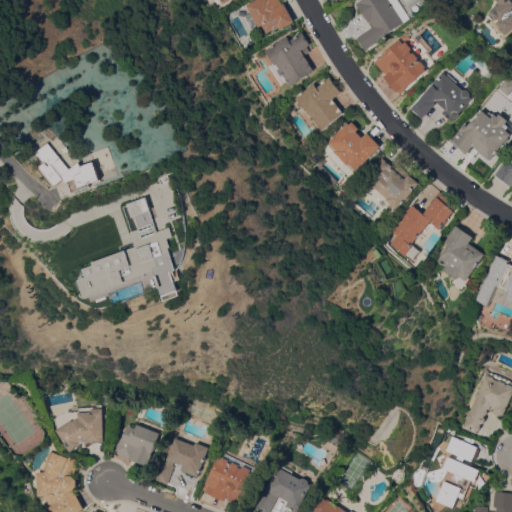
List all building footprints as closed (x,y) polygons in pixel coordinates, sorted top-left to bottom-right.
[(256,0),(280,0),(283,4),(285,3),(295,22),(281,30),(280,28),(274,31),(274,30),(267,33),(263,26),(259,28),(247,5),(256,0)] [(367,50),(358,37),(374,27),(371,22),(369,23),(357,4),(361,0),(398,0),(411,18),(384,36),(385,38),(367,50)] [(511,0),(511,32),(508,36),(503,30),(504,29),(499,23),(498,24),(491,15),(493,11),(501,4),(500,3),(500,2),(498,0),(511,0)] [(276,64),(275,65),(265,51),(287,36),(290,41),(303,33),(311,45),(302,50),(314,68),(313,69),(314,71),(291,86),(276,64)] [(400,39),(404,44),(406,42),(413,49),(411,51),(413,54),(414,52),(420,59),(419,60),(421,62),(422,61),(427,67),(426,68),(428,71),(402,94),(400,91),(398,92),(385,77),(386,75),(375,62),(400,39)] [(443,73),(446,75),(447,74),(457,82),(455,83),(463,90),(466,90),(467,90),(470,93),(470,97),(472,99),(460,113),(459,115),(457,118),(454,118),(452,122),(441,113),(445,109),(436,102),(422,119),(411,109),(443,73)] [(314,83),(317,88),(330,77),(342,93),(334,100),(345,113),(323,131),(306,110),(305,111),(295,99),(314,83)] [(499,88),(507,78),(511,81),(511,91),(509,96),(499,88)] [(451,143),(465,126),(468,128),(470,124),(471,124),(482,110),(492,118),(495,115),(497,117),(500,114),(509,121),(506,125),(511,129),(511,133),(511,135),(491,162),(489,160),(488,161),(477,152),(478,151),(473,147),(467,155),(451,143)] [(332,153),(333,151),(326,144),(328,142),(329,142),(348,123),(350,125),(352,123),(359,129),(356,131),(363,138),(368,133),(381,146),(355,173),(347,165),(346,166),(332,153)] [(78,169),(87,162),(89,167),(101,162),(108,180),(97,184),(99,187),(81,193),(77,181),(75,182),(73,179),(65,186),(48,167),(53,163),(44,153),(56,143),(78,169)] [(387,198),(364,180),(382,157),(393,166),(392,168),(405,179),(409,175),(420,184),(398,210),(385,200),(387,198)] [(511,185),(511,187),(495,175),(504,163),(508,166),(511,160),(511,185)] [(352,183),(344,191),(339,186),(347,178),(352,183)] [(95,299),(88,280),(95,277),(92,270),(102,266),(101,263),(142,247),(137,233),(147,229),(142,217),(139,218),(134,204),(152,197),(158,211),(156,212),(165,232),(177,228),(181,237),(175,239),(178,248),(175,249),(184,270),(180,272),(184,282),(186,281),(191,295),(171,303),(159,272),(136,281),(137,283),(95,299)] [(455,212),(440,231),(430,223),(412,245),(421,252),(414,261),(407,255),(405,257),(390,245),(397,236),(391,231),(412,206),(423,215),(437,197),(455,212)] [(446,266),(438,261),(448,247),(447,247),(449,244),(446,242),(457,226),(474,238),(470,244),(487,255),(463,289),(453,283),(455,280),(443,271),(446,266)] [(511,302),(505,300),(509,293),(505,291),(506,289),(496,285),(487,306),(477,301),(497,256),(509,261),(508,264),(511,265),(511,302)] [(476,398),(475,397),(476,393),(478,392),(485,376),(487,377),(483,372),(485,370),(489,375),(490,373),(511,382),(511,396),(503,417),(501,416),(500,417),(495,415),(495,413),(492,412),(487,410),(487,411),(488,412),(486,416),(484,416),(483,418),(485,420),(483,425),(481,425),(480,427),(481,428),(479,431),(478,431),(477,434),(463,428),(466,420),(465,419),(468,413),(469,413),(476,398)] [(69,412),(79,412),(78,408),(101,407),(101,409),(103,408),(105,443),(86,444),(86,442),(81,443),(82,445),(72,452),(57,430),(58,429),(55,419),(68,410),(69,412)] [(160,434),(148,466),(117,454),(128,426),(135,429),(137,425),(160,434)] [(210,442),(208,447),(210,448),(199,477),(182,470),(184,465),(181,464),(181,465),(176,463),(177,463),(174,462),(173,466),(175,466),(168,484),(153,479),(160,461),(166,463),(175,438),(177,439),(180,430),(210,442)] [(336,432),(348,440),(343,448),(334,443),(334,444),(330,441),(336,432)] [(441,490),(439,489),(440,488),(437,487),(440,481),(442,482),(447,470),(443,469),(448,458),(455,461),(457,457),(445,451),(452,437),(478,448),(471,462),(464,459),(462,463),(480,471),(475,483),(471,481),(463,499),(458,497),(453,509),(436,501),(441,490)] [(80,511),(53,511),(51,508),(53,507),(47,496),(41,496),(39,473),(43,472),(51,452),(55,453),(55,452),(67,457),(67,456),(81,461),(75,477),(78,479),(79,486),(76,490),(86,509),(80,511)] [(242,507),(226,499),(225,501),(216,497),(216,498),(214,498),(212,497),(211,495),(206,492),(207,491),(204,490),(218,458),(222,459),(224,454),(257,469),(254,474),(256,475),(242,507)] [(289,501),(280,496),(270,511),(261,511),(253,507),(276,467),(281,470),(283,466),(293,472),(292,474),(301,479),(304,478),(309,480),(310,484),(313,486),(303,503),(303,504),(302,507),(299,508),(297,511),(295,511),(286,506),(289,501)] [(474,511),(475,506),(488,507),(488,511),(497,511),(497,507),(493,507),(495,491),(511,493),(511,511),(474,511)] [(308,511),(319,495),(328,500),(329,499),(349,511),(351,511),(352,511),(353,511),(308,511)]
